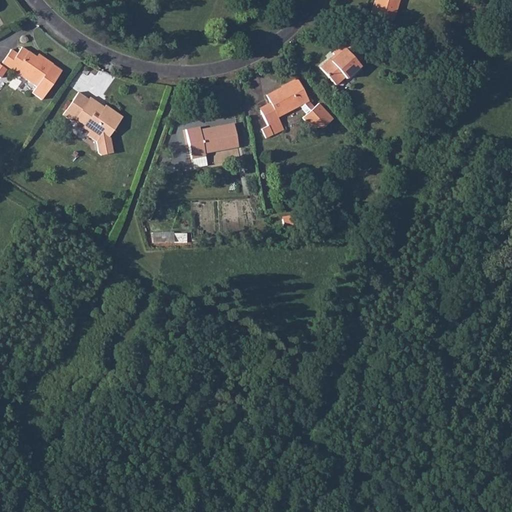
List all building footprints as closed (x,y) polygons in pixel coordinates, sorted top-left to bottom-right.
[(399,0),(375,0),(371,14),(393,20),(399,0)] [(357,62),(363,57),(347,39),(332,53),(334,55),(336,57),(331,61),(329,59),(319,68),(335,85),(344,77),(346,79),(360,66),(357,62)] [(8,67),(36,87),(32,93),(41,100),(61,71),(52,64),(43,57),(41,60),(36,57),(22,47),(17,54),(11,49),(1,63),(3,64),(1,66),(0,65),(0,78),(8,67)] [(323,128),(333,119),(318,103),(314,108),(308,101),(308,100),(297,79),(282,87),(283,89),(274,93),(273,92),(266,96),(270,104),(259,110),(268,126),(271,132),(282,126),(277,117),(299,105),(307,114),(302,118),(310,127),(323,128)] [(78,92),(63,115),(71,121),(73,118),(84,126),(83,128),(89,132),(87,135),(96,142),(98,153),(101,155),(113,153),(110,138),(109,137),(123,117),(106,105),(103,109),(99,106),(100,104),(90,97),(89,99),(78,92)] [(191,158),(203,157),(203,154),(237,149),(233,125),(199,130),(199,128),(186,129),(190,159),(191,158)] [(268,126),(261,129),(266,138),(273,134),(273,135),(283,129),(282,126),(271,132),(268,126)] [(192,167),(204,166),(203,157),(191,158),(192,167)] [(282,219),(284,229),(296,227),(294,217),(282,219)]
